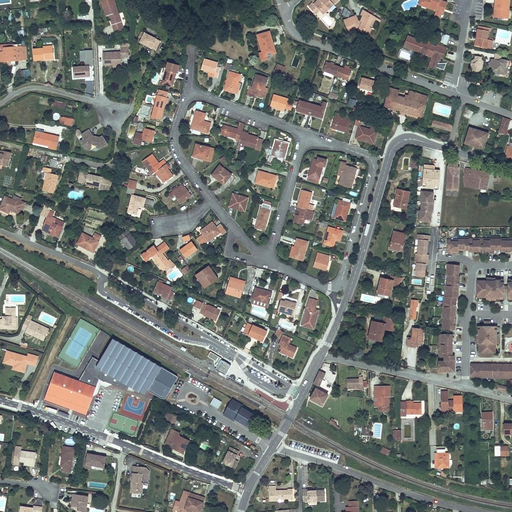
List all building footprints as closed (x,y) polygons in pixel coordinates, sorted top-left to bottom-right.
[(109,15),(110,18),(113,28),(122,25),(113,0),(103,0),(102,1),(107,16),(108,15),(109,15)] [(322,2),(321,1),(321,0),(315,5),(314,4),(313,2),(309,6),(316,14),(320,10),(323,14),(338,0),(323,0),(324,0),(322,2)] [(420,0),(418,5),(436,11),(437,10),(426,6),(426,7),(425,7),(422,6),(422,5),(421,4),(422,0),(420,0)] [(436,11),(442,13),(444,14),(448,2),(441,0),(422,0),(421,4),(422,5),(422,6),(425,7),(426,7),(426,6),(437,10),(436,11)] [(496,11),(494,11),(494,17),(505,18),(506,10),(508,10),(509,0),(495,0),(495,8),(496,9),(496,11)] [(344,8),(341,15),(349,18),(351,11),(344,8)] [(372,20),(375,21),(375,20),(376,17),(374,16),(367,12),(363,10),(361,15),(363,16),(360,21),(358,20),(358,19),(357,17),(344,22),(348,31),(358,27),(359,27),(360,27),(358,30),(363,32),(364,31),(368,33),(370,28),(369,27),(372,20)] [(478,38),(477,47),(487,49),(488,47),(492,48),(493,40),(489,39),(487,39),(489,31),(491,31),(491,28),(484,27),(483,30),(478,29),(476,38),(478,38)] [(271,43),(273,43),(269,32),(257,35),(262,52),(259,53),(261,61),(267,60),(266,56),(274,54),(271,43)] [(145,33),(140,42),(156,51),(161,41),(145,33)] [(449,36),(443,33),(440,41),(446,44),(449,36)] [(420,40),(408,36),(404,46),(432,57),(429,66),(436,69),(437,67),(444,70),(446,63),(438,63),(440,57),(443,58),(447,48),(437,44),(436,47),(429,44),(420,40)] [(6,47),(23,46),(23,43),(0,44),(0,60),(1,61),(1,52),(6,52),(6,47)] [(114,65),(122,64),(122,57),(128,57),(129,48),(131,48),(131,43),(121,43),(121,48),(121,52),(103,53),(104,65),(114,65)] [(47,56),(56,56),(55,45),(45,46),(45,48),(36,49),(36,59),(47,59),(47,56)] [(1,61),(24,59),(23,46),(6,47),(6,52),(1,52),(1,61)] [(474,64),(471,66),(473,69),(472,72),(479,73),(479,71),(482,69),(483,62),(481,59),(482,57),(475,56),(475,59),(472,61),(474,64)] [(215,73),(214,77),(217,78),(220,67),(217,66),(218,63),(205,59),(202,69),(209,71),(215,73)] [(504,71),(507,72),(508,67),(506,67),(507,60),(501,59),(497,62),(496,60),(494,59),(492,59),(491,61),(489,63),(493,70),(493,72),(500,74),(504,71)] [(167,65),(168,65),(178,67),(176,73),(177,73),(179,65),(168,62),(167,65)] [(325,71),(333,74),(336,75),(339,66),(327,62),(324,71),(325,71)] [(174,81),(174,79),(176,73),(178,67),(168,65),(167,69),(162,84),(172,86),(174,81)] [(73,67),(74,77),(90,76),(89,66),(86,66),(73,67)] [(339,66),(336,75),(348,80),(351,71),(339,66)] [(22,78),(30,77),(29,69),(21,70),(22,78)] [(226,82),(224,90),(235,93),(237,89),(239,90),(239,88),(241,89),(243,84),(239,82),(241,75),(229,72),(227,80),(228,81),(228,82),(226,82)] [(254,87),(252,87),(250,86),(247,96),(252,97),(252,95),(257,96),(263,97),(265,88),(268,78),(256,75),(254,80),(256,81),(254,87)] [(374,87),(375,81),(362,78),(359,87),(373,91),(373,90),(378,91),(379,88),(374,87)] [(397,96),(393,108),(422,117),(428,96),(410,91),(408,99),(398,96),(399,90),(389,88),(388,93),(397,96)] [(154,106),(164,109),(166,102),(168,103),(169,98),(167,98),(169,93),(159,90),(154,106)] [(384,106),(393,108),(397,96),(388,93),(384,106)] [(285,108),(287,102),(288,99),(273,95),(270,106),(281,109),(280,110),(284,111),(285,108)] [(309,114),(312,104),(299,101),(297,106),(296,110),(309,114)] [(312,104),(309,114),(323,118),(327,103),(323,102),(321,107),(312,104)] [(164,109),(154,106),(151,119),(156,120),(156,119),(161,120),(164,109)] [(188,127),(192,128),(197,112),(195,111),(194,115),(192,114),(188,127)] [(197,112),(192,128),(208,133),(211,123),(203,121),(206,114),(197,111),(197,112)] [(334,120),(332,126),(332,128),(345,131),(348,122),(350,122),(352,117),(336,113),(334,120)] [(506,130),(510,119),(503,117),(499,128),(506,130)] [(433,120),(432,126),(451,131),(452,126),(433,120)] [(239,141),(243,130),(244,125),(240,123),(238,130),(223,125),(221,134),(236,139),(235,140),(239,141)] [(362,138),(362,140),(374,143),(379,126),(372,124),(370,130),(359,127),(356,137),(357,137),(362,138)] [(483,149),(489,133),(469,127),(464,144),(483,149)] [(151,142),(155,131),(145,128),(143,134),(136,132),(133,143),(140,145),(142,140),(151,142)] [(92,140),(93,136),(89,129),(82,134),(81,134),(84,139),(80,141),(85,149),(91,150),(92,144),(96,145),(99,149),(108,144),(102,135),(100,137),(94,141),(92,140)] [(257,143),(258,138),(246,134),(246,133),(246,131),(243,130),(239,141),(237,149),(240,150),(244,148),(245,144),(256,148),(255,149),(260,150),(262,144),(257,143)] [(57,148),(60,138),(40,133),(41,132),(36,131),(33,143),(57,148)] [(277,157),(283,159),(284,159),(288,143),(276,140),(273,150),(270,149),(269,153),(270,153),(268,161),(274,163),(275,160),(276,161),(277,157)] [(208,158),(210,148),(196,144),(193,156),(199,158),(199,156),(208,158)] [(214,149),(210,148),(208,158),(199,156),(199,158),(211,161),(214,149)] [(4,154),(0,153),(0,163),(9,166),(12,153),(5,152),(4,154)] [(152,154),(150,156),(155,163),(154,163),(156,165),(159,163),(152,154)] [(155,163),(150,156),(143,161),(152,174),(155,172),(166,164),(163,160),(159,163),(156,165),(154,163),(155,163)] [(312,170),(311,170),(308,180),(315,182),(319,183),(320,179),(319,179),(323,166),(324,163),(326,163),(327,160),(318,158),(318,160),(314,159),(311,168),(312,168),(312,170)] [(338,175),(342,176),(339,185),(351,188),(354,177),(353,177),(356,168),(346,165),(347,163),(342,161),(338,175)] [(167,168),(169,167),(170,167),(167,163),(166,164),(155,172),(163,183),(173,176),(169,170),(167,168)] [(224,184),(232,175),(220,165),(213,173),(219,178),(217,179),(224,184)] [(458,167),(448,166),(446,195),(458,196),(459,167),(458,167)] [(486,190),(489,173),(466,168),(464,176),(465,186),(486,190)] [(438,188),(440,170),(434,170),(424,169),(422,186),(438,188)] [(100,186),(111,188),(112,179),(88,174),(89,172),(81,170),(78,182),(100,187),(100,186)] [(273,187),(276,176),(259,171),(256,183),(273,187)] [(50,173),(47,172),(43,191),(54,193),(56,183),(55,183),(56,181),(57,181),(58,175),(50,173)] [(130,180),(128,188),(135,189),(137,182),(130,180)] [(181,203),(191,196),(185,187),(184,188),(182,185),(168,195),(171,198),(175,195),(181,203)] [(406,209),(410,192),(398,189),(394,206),(406,209)] [(299,207),(301,208),(312,211),(314,206),(309,204),(312,192),(302,190),(299,201),(300,202),(299,207)] [(433,210),(433,204),(432,204),(432,202),(433,192),(422,191),(421,201),(422,201),(421,210),(420,210),(419,221),(431,221),(431,212),(432,210),(433,210)] [(234,206),(245,209),(248,198),(233,194),(229,207),(234,208),(234,206)] [(145,199),(132,195),(128,212),(137,214),(139,206),(143,207),(145,199)] [(19,200),(19,198),(15,196),(13,200),(5,196),(0,208),(9,213),(10,209),(18,213),(20,208),(23,209),(25,203),(20,201),(19,200)] [(338,204),(334,217),(334,218),(345,221),(350,203),(339,200),(338,204)] [(57,227),(62,229),(65,222),(52,217),(54,213),(49,211),(50,210),(49,210),(51,205),(48,204),(48,205),(45,203),(40,214),(47,217),(43,225),(44,226),(42,230),(49,233),(49,234),(54,236),(56,231),(55,230),(57,227)] [(263,203),(256,228),(264,230),(271,206),(263,203)] [(301,208),(300,211),(299,216),(295,215),(293,222),(303,224),(305,219),(312,221),(314,212),(312,211),(301,208)] [(203,234),(208,241),(220,232),(222,235),(226,232),(220,225),(216,227),(212,222),(201,231),(203,234)] [(329,227),(324,244),(333,246),(335,239),(340,240),(342,231),(329,227)] [(133,238),(134,238),(128,230),(119,236),(129,250),(138,243),(135,240),(135,241),(133,238)] [(402,251),(406,234),(394,231),(390,248),(402,251)] [(88,246),(94,250),(101,236),(95,233),(93,238),(83,233),(77,244),(86,249),(86,248),(88,246)] [(203,234),(200,237),(202,240),(199,242),(202,246),(208,241),(203,234)] [(427,264),(428,255),(427,254),(428,241),(430,241),(430,236),(418,235),(417,240),(419,240),(417,253),(416,253),(415,263),(417,263),(416,270),(417,270),(416,276),(424,277),(425,271),(426,264),(427,264)] [(511,240),(507,240),(505,239),(501,239),(496,239),(495,237),(490,237),(490,238),(490,239),(486,239),(485,240),(475,240),(473,239),(469,239),(469,238),(469,237),(464,237),(463,239),(458,239),(458,241),(453,241),(452,240),(447,240),(447,252),(451,252),(451,251),(458,251),(458,249),(458,248),(465,248),(465,249),(469,249),(469,251),(473,251),(473,249),(486,249),(486,251),(490,251),(490,249),(494,249),(494,248),(501,248),(501,249),(501,251),(505,251),(505,250),(507,250),(511,250),(511,251),(511,253),(511,252),(511,240)] [(297,247),(295,247),(292,257),(303,260),(308,242),(297,239),(296,243),(298,244),(297,247)] [(186,258),(197,250),(191,241),(180,250),(186,258)] [(165,242),(160,246),(164,252),(169,248),(165,242)] [(164,252),(160,246),(156,249),(154,246),(148,250),(148,251),(145,253),(145,252),(141,255),(143,257),(145,259),(144,259),(146,261),(149,258),(152,256),(153,256),(163,269),(165,268),(167,271),(174,266),(172,262),(170,264),(162,253),(164,252)] [(318,253),(314,266),(326,270),(329,260),(328,260),(329,256),(318,253)] [(456,302),(457,297),(458,298),(458,293),(456,293),(457,287),(458,280),(459,280),(460,276),(458,276),(459,272),(457,272),(458,265),(449,264),(448,269),(446,270),(446,275),(447,275),(447,279),(448,281),(448,286),(447,286),(447,290),(445,292),(445,296),(444,296),(444,301),(445,302),(445,307),(443,307),(443,311),(444,313),(444,318),(443,317),(443,322),(444,324),(444,328),(454,329),(455,326),(454,325),(454,319),(453,318),(454,312),(455,312),(455,308),(454,308),(455,302),(456,302)] [(218,279),(209,266),(196,275),(205,288),(218,279)] [(389,299),(392,285),(398,286),(399,281),(401,282),(402,278),(390,275),(389,280),(381,278),(377,296),(389,299)] [(241,297),(245,282),(230,277),(226,293),(241,297)] [(482,294),(482,297),(488,297),(491,297),(491,299),(491,300),(496,300),(496,298),(501,298),(501,296),(504,296),(504,291),(504,287),(504,282),(502,280),(496,280),(496,278),(491,278),(491,281),(478,281),(478,293),(482,294)] [(154,292),(163,296),(163,297),(170,300),(174,293),(170,291),(172,288),(162,284),(163,282),(159,280),(154,292)] [(269,302),(272,293),(256,288),(252,303),(268,308),(269,302)] [(302,326),(313,329),(319,311),(315,310),(318,301),(310,298),(302,326)] [(200,309),(203,303),(196,300),(194,306),(200,309)] [(281,312),(286,313),(293,315),(297,303),(285,300),(285,301),(281,300),(278,311),(281,312)] [(415,319),(416,307),(417,307),(418,301),(412,300),(411,308),(410,316),(409,318),(415,319)] [(220,310),(217,309),(204,303),(202,310),(200,313),(216,320),(220,310)] [(0,328),(16,328),(16,308),(6,308),(6,316),(6,320),(3,320),(0,319),(0,328)] [(382,336),(384,329),(391,331),(394,318),(384,316),(382,324),(373,322),(370,334),(382,336)] [(26,331),(30,322),(26,319),(22,329),(26,331)] [(49,329),(31,321),(30,322),(26,331),(26,332),(44,340),(49,329)] [(263,341),(267,331),(248,323),(244,333),(257,339),(258,337),(259,338),(259,340),(263,341)] [(480,352),(493,352),(493,348),(496,348),(496,342),(496,339),(498,339),(499,339),(499,334),(497,334),(497,329),(495,329),(495,326),(490,326),(487,326),(481,326),(479,328),(479,334),(477,334),(477,339),(478,339),(480,339),(480,343),(480,352)] [(422,344),(424,329),(413,328),(412,338),(408,337),(407,345),(416,346),(416,343),(418,344),(422,344)] [(454,366),(454,356),(452,356),(452,352),(451,352),(451,345),(452,345),(452,341),(451,341),(451,334),(441,334),(441,339),(440,340),(440,345),(441,345),(441,350),(440,351),(440,356),(444,356),(444,361),(439,361),(439,371),(449,371),(449,368),(451,366),(454,366)] [(283,335),(283,337),(289,339),(287,344),(289,344),(291,339),(283,335)] [(283,346),(282,348),(280,352),(293,357),(297,348),(289,344),(287,344),(289,339),(283,337),(282,336),(279,345),(282,346),(283,346)] [(171,373),(161,367),(113,338),(100,361),(93,357),(85,370),(94,376),(95,375),(97,376),(97,377),(105,381),(112,384),(127,390),(130,386),(145,395),(148,390),(161,398),(162,398),(163,398),(164,398),(165,398),(166,397),(167,397),(167,396),(170,392),(174,384),(178,378),(178,377),(177,376),(171,373)] [(35,365),(37,357),(29,354),(28,357),(18,354),(18,356),(14,355),(14,353),(7,351),(6,356),(8,357),(6,363),(14,365),(20,367),(19,370),(24,372),(27,363),(35,365)] [(222,358),(211,352),(208,356),(219,363),(215,369),(225,375),(228,370),(231,365),(221,359),(222,358)] [(480,364),(471,364),(471,373),(475,373),(475,374),(478,377),(482,377),(482,375),(488,375),(488,377),(492,377),(492,378),(497,378),(497,376),(509,376),(509,378),(511,377),(511,365),(508,365),(508,364),(499,364),(499,365),(493,365),(493,364),(484,364),(484,366),(480,366),(480,364)] [(85,370),(84,372),(99,382),(94,397),(99,395),(103,386),(107,388),(112,384),(105,381),(97,377),(97,376),(95,375),(94,376),(85,370)] [(75,408),(74,411),(86,416),(94,397),(99,382),(84,372),(79,381),(56,372),(45,400),(69,409),(71,407),(75,408)] [(319,387),(323,379),(317,377),(314,384),(319,387)] [(363,388),(363,377),(359,377),(359,379),(347,379),(348,387),(358,386),(358,389),(363,388)] [(390,397),(390,388),(379,389),(379,386),(374,386),(375,399),(379,399),(379,402),(379,407),(387,407),(387,397),(389,397),(390,397)] [(322,405),(328,395),(316,388),(310,399),(322,405)] [(455,410),(454,401),(448,401),(447,391),(441,392),(442,410),(455,410)] [(219,408),(222,401),(213,397),(210,405),(219,408)] [(389,410),(389,397),(387,397),(387,407),(379,407),(379,411),(389,410)] [(244,405),(233,399),(231,402),(242,408),(244,405)] [(253,415),(242,408),(231,402),(225,412),(226,413),(228,414),(236,419),(247,425),(253,415)] [(422,403),(406,403),(406,402),(401,402),(401,416),(406,416),(406,414),(422,414),(422,403)] [(226,413),(225,412),(223,415),(234,421),(236,419),(228,414),(226,413)] [(493,430),(492,412),(482,413),(483,430),(486,430),(486,433),(490,433),(490,430),(493,430)] [(175,423),(178,417),(173,414),(171,413),(168,417),(167,420),(175,423)] [(165,423),(168,418),(162,415),(159,420),(165,423)] [(183,454),(189,440),(179,435),(180,433),(172,429),(165,445),(183,454)] [(35,466),(36,453),(21,451),(22,447),(16,446),(13,464),(19,465),(20,461),(31,463),(31,466),(35,466)] [(71,473),(75,448),(64,446),(62,456),(65,456),(62,472),(71,473)] [(509,456),(508,446),(500,446),(501,456),(509,456)] [(231,467),(239,451),(230,447),(223,463),(231,467)] [(449,467),(449,455),(445,455),(445,453),(445,449),(438,450),(438,453),(435,453),(435,468),(449,467)] [(104,467),(106,457),(88,453),(86,464),(91,465),(104,467)] [(142,494),(143,483),(141,483),(141,481),(148,482),(149,471),(144,471),(145,467),(133,466),(133,474),(132,482),(133,482),(132,486),(131,486),(131,493),(142,494)] [(293,498),(293,489),(288,489),(288,490),(276,490),(275,486),(270,486),(270,491),(269,491),(270,501),(278,501),(278,502),(284,502),(283,499),(293,498)] [(190,492),(184,489),(180,501),(179,505),(177,509),(178,510),(184,511),(186,506),(189,497),(188,496),(190,492)] [(325,501),(325,490),(308,491),(308,489),(303,489),(303,502),(308,501),(317,501),(325,501)] [(205,497),(190,492),(188,496),(189,497),(203,502),(205,497)] [(83,507),(84,501),(87,501),(88,496),(73,494),(72,500),(74,500),(73,506),(83,507)] [(186,506),(184,511),(199,511),(203,502),(189,497),(186,506)] [(86,511),(87,501),(84,501),(83,507),(79,507),(78,511),(86,511)]
